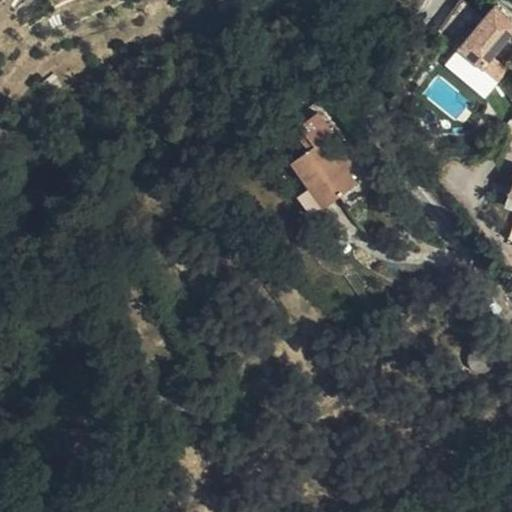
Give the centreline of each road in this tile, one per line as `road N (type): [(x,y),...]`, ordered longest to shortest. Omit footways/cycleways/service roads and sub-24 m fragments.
road 1 (unknown): [(414,0),(366,107),(487,290),(511,307)]
road 2 (residential): [(511,260),(462,188),(487,158),(511,153)]
